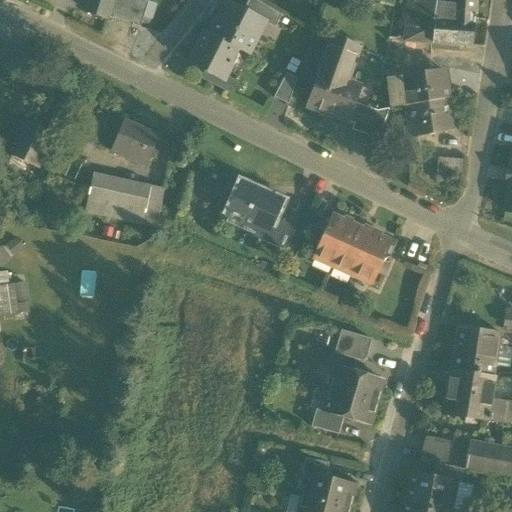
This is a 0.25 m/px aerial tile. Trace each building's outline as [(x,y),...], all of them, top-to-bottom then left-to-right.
[(148,3),(138,0),(89,0),(86,12),(108,19),(140,29),(148,3)] [(263,23),(275,29),(281,16),(253,0),(248,0),(243,12),(264,23),(263,23)] [(406,41),(432,44),(433,22),(437,0),(410,0),(408,19),(406,41)] [(432,44),(472,46),(474,19),(476,19),(477,0),(437,0),(433,22),(432,44)] [(219,20),(211,36),(239,51),(247,56),(263,23),(264,23),(243,12),(227,4),(219,20)] [(214,18),(207,33),(211,36),(219,20),(214,18)] [(225,78),(239,51),(211,36),(207,33),(205,32),(189,64),(217,79),(223,82),(225,78)] [(334,41),(329,54),(347,61),(350,62),(356,48),(334,41)] [(329,54),(322,74),(339,80),(347,61),(329,54)] [(361,88),(339,80),(322,74),(319,73),(306,108),(322,113),(323,111),(348,121),(347,123),(348,123),(349,122),(355,106),(361,88)] [(407,107),(449,100),(444,73),(403,77),(403,79),(393,80),(395,94),(390,95),(391,108),(401,107),(407,107)] [(274,98),(288,106),(288,105),(297,80),(286,74),(274,98)] [(214,84),(232,93),(237,84),(225,78),(223,82),(217,79),(214,84)] [(453,130),(449,100),(407,107),(412,137),(453,130)] [(359,107),(355,106),(348,123),(353,125),(359,107)] [(350,132),(376,141),(386,111),(372,111),(359,107),(353,125),(350,132)] [(35,168),(36,169),(52,135),(22,122),(16,137),(18,138),(10,157),(11,157),(35,168)] [(111,152),(145,167),(159,137),(123,122),(111,152)] [(6,170),(30,181),(35,168),(11,157),(6,170)] [(436,181),(461,183),(462,160),(437,159),(436,181)] [(93,174),(87,202),(99,205),(144,215),(150,187),(93,174)] [(266,233),(267,234),(274,220),(281,203),(240,185),(227,216),(266,233)] [(142,226),(155,229),(163,190),(150,187),(144,215),(142,226)] [(97,216),(99,205),(87,202),(85,214),(97,216)] [(97,216),(142,226),(144,215),(99,205),(97,216)] [(313,258),(372,285),(391,244),(331,217),(313,258)] [(263,242),(274,246),(283,224),(274,220),(267,234),(266,233),(263,242)] [(295,229),(283,224),(274,246),(285,252),(295,229)] [(25,249),(16,237),(5,246),(13,258),(25,249)] [(0,273),(0,287),(10,286),(8,272),(0,273)] [(27,283),(13,285),(16,305),(26,303),(30,303),(27,283)] [(0,315),(28,311),(26,303),(16,305),(13,285),(10,286),(0,287),(0,315)] [(457,327),(450,371),(494,377),(495,367),(498,345),(500,334),(457,327)] [(334,354),(361,362),(366,359),(371,340),(341,331),(334,354)] [(511,349),(511,347),(498,345),(495,367),(509,369),(511,349)] [(337,367),(330,390),(376,404),(383,381),(337,367)] [(496,378),(494,377),(450,371),(443,415),(505,423),(508,401),(493,399),(496,378)] [(369,427),(376,404),(330,390),(324,412),(323,414),(343,419),(369,427)] [(311,428),(338,436),(343,419),(323,414),(324,412),(316,410),(311,428)] [(458,483),(461,484),(462,484),(464,471),(446,466),(451,443),(427,437),(422,461),(438,465),(435,478),(458,482),(458,483)] [(511,481),(511,480),(511,449),(470,441),(465,471),(511,481)] [(308,474),(325,478),(329,465),(305,459),(302,472),(308,474)] [(448,511),(452,511),(458,483),(458,482),(435,478),(412,473),(407,503),(448,511)] [(308,474),(302,497),(349,509),(354,485),(325,478),(308,474)] [(89,499),(82,481),(67,487),(74,505),(89,499)] [(461,484),(458,483),(452,511),(454,511),(468,511),(474,486),(462,484),(461,484)] [(347,511),(349,509),(302,497),(298,511),(347,511)] [(447,511),(448,511),(407,503),(402,502),(400,511),(447,511)]
